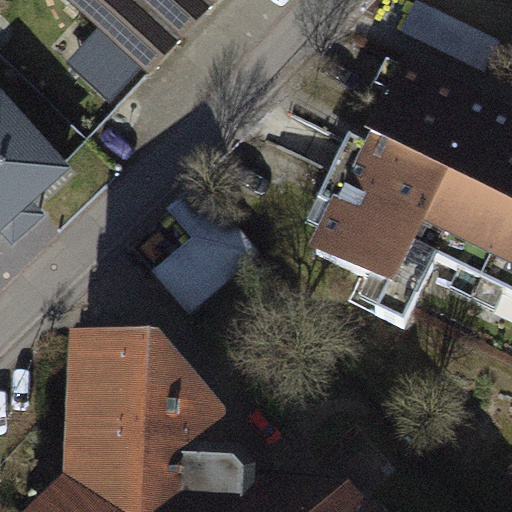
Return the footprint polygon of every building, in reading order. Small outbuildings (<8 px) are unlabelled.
[(69,0),(156,82),(231,0),(69,0)] [(511,120),(407,68),(315,253),(425,308),(447,263),(511,294),(511,120)] [(11,92),(0,101),(0,238),(78,172),(11,92)] [(208,235),(161,273),(192,311),(239,274),(208,235)] [(164,338),(88,340),(79,499),(65,511),(356,511),(343,497),(235,495),(242,428),(164,338)]
